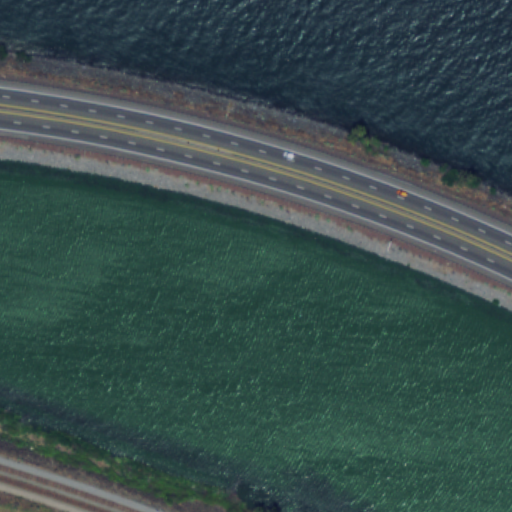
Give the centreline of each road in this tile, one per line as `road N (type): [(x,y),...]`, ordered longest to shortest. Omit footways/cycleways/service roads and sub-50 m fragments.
road 1 (motorway): [(0,120),(190,158),(381,216),(511,272)]
road 2 (motorway): [(511,242),(385,187),(194,131),(0,94)]
